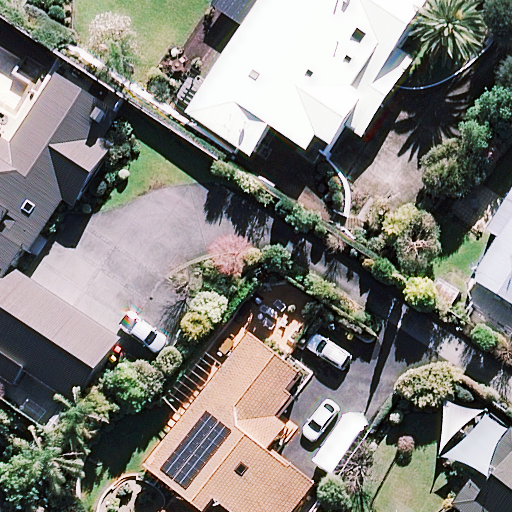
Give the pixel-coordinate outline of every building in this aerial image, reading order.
[(270,0),(192,117),(254,159),(273,131),(328,168),(352,132),(366,142),(418,65),(403,55),(440,0),(270,0)] [(0,379),(17,391),(28,375),(80,410),(125,345),(19,274),(66,204),(77,212),(118,150),(106,142),(119,122),(60,82),(13,151),(0,141),(0,379)] [(511,202),(492,235),(504,242),(477,285),(511,306),(511,202)] [(299,314),(266,289),(249,312),(282,336),(299,314)] [(303,378),(248,336),(146,470),(181,496),(169,511),(298,511),(317,487),(273,453),(290,430),(277,421),(293,400),(288,396),(303,378)] [(511,511),(511,436),(455,509),(459,511),(511,511)]
